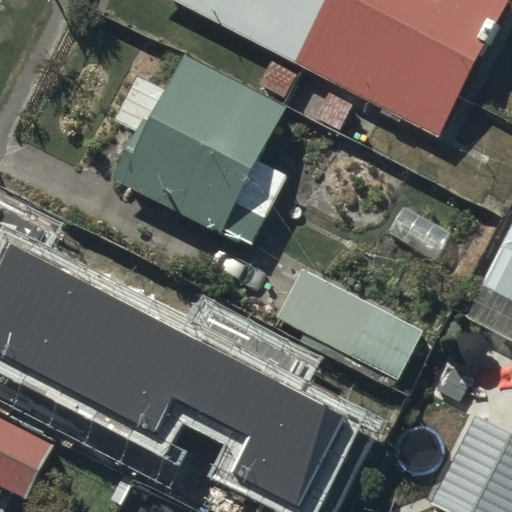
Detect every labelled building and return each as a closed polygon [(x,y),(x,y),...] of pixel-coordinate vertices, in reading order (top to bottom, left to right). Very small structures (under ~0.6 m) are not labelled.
[(186,0),(292,58),(323,0),(186,0)] [(323,0),(292,58),(434,135),(506,0),(323,0)] [(297,73),(274,59),(261,81),(284,94),(297,73)] [(279,113),(184,61),(119,178),(242,245),(279,177),(252,162),(279,113)] [(352,102),(330,90),(316,113),(339,126),(352,102)] [(511,231),(472,310),(511,330),(511,231)] [(347,413),(10,244),(0,264),(0,353),(154,431),(172,396),(251,436),(232,473),(300,506),(347,413)] [(422,328),(305,268),(282,313),(398,373),(422,328)] [(511,511),(511,432),(478,416),(436,503),(454,511),(511,511)] [(52,446),(0,419),(0,474),(29,490),(52,446)]
